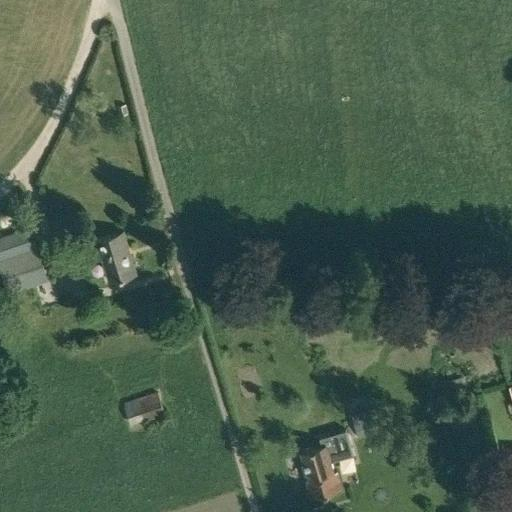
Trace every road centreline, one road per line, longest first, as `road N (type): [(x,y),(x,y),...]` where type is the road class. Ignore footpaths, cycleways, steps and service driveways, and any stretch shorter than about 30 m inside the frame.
road 1 (unclassified): [(253,511),(113,0)]
road 2 (unclassified): [(0,192),(50,128),(105,0)]
